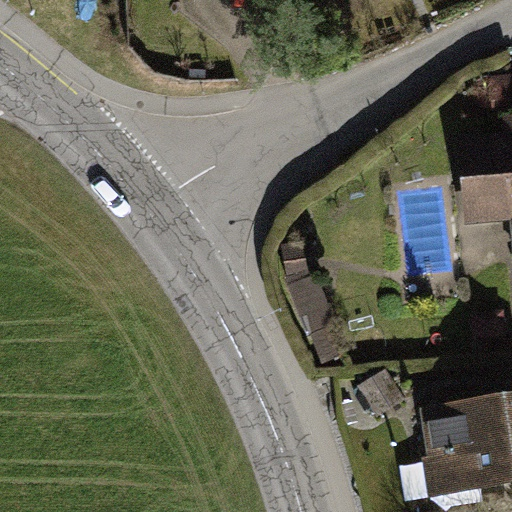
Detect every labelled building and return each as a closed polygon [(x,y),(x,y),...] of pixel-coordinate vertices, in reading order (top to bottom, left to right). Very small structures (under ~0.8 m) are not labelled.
[(511,116),(497,118),(499,141),(456,144),(462,226),(511,223),(511,116)] [(320,245),(284,248),(287,281),(308,336),(322,366),(347,352),(335,319),(317,277),(323,275),(320,245)] [(504,312),(471,313),(473,341),(505,339),(504,312)] [(511,485),(511,393),(502,395),(511,485)] [(462,511),(511,507),(511,485),(502,395),(415,404),(426,511),(462,511)]
